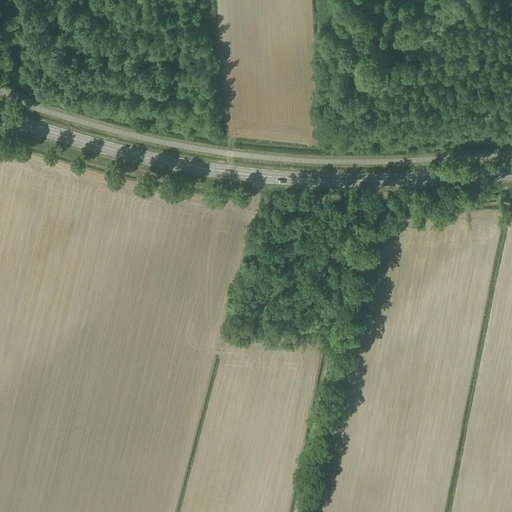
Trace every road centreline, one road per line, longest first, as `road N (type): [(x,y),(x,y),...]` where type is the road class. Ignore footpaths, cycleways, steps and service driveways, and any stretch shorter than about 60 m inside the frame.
road 1 (secondary): [(511,172),(287,179),(125,156),(0,120)]
road 2 (track): [(302,511),(371,179)]
